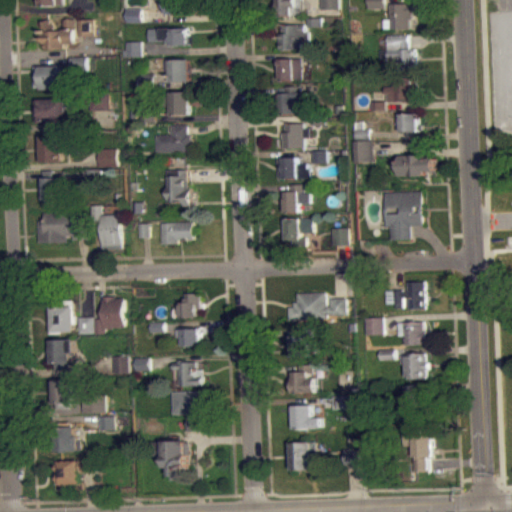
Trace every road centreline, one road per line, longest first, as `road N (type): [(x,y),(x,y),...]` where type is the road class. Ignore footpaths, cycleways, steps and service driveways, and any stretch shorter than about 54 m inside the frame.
road 1 (residential): [(251,510),(232,0)]
road 2 (residential): [(484,501),(464,0)]
road 3 (residential): [(12,478),(23,452),(3,0)]
road 4 (residential): [(0,276),(474,259)]
road 5 (secondary): [(202,511),(484,501)]
